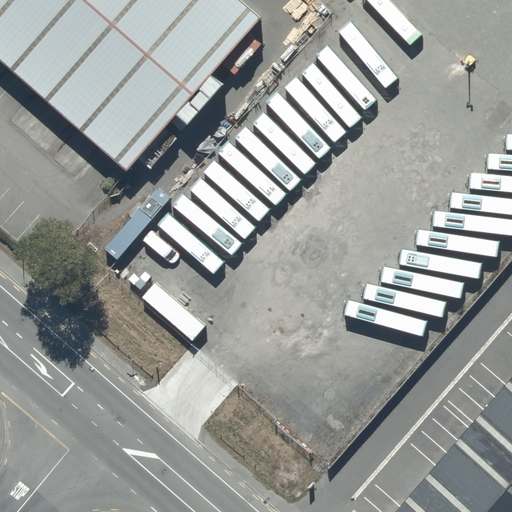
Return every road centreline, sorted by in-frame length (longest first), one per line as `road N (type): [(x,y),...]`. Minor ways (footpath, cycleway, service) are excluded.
road 1 (secondary): [(201,511),(93,417)]
road 2 (secondary): [(93,417),(0,335)]
road 3 (unclassified): [(14,511),(93,417)]
